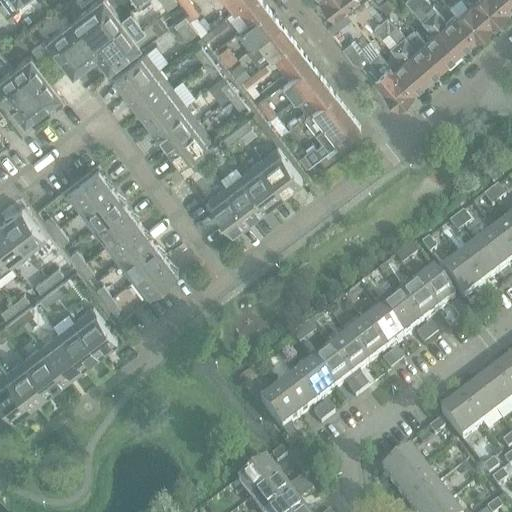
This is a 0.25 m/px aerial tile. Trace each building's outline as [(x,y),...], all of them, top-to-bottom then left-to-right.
[(16,7),(11,0),(6,0),(4,2),(11,11),(16,7)] [(106,0),(100,0),(73,21),(86,38),(81,41),(86,48),(81,51),(88,61),(98,54),(91,44),(122,21),(106,0)] [(228,16),(249,0),(179,0),(189,11),(206,33),(209,31),(197,15),(201,12),(191,0),(227,0),(231,5),(224,11),(228,16)] [(240,30),(269,8),(262,0),(249,0),(228,16),(240,30)] [(320,0),(334,18),(357,0),(320,0)] [(378,10),(369,0),(367,0),(364,3),(374,14),(378,10)] [(445,66),(461,52),(417,0),(406,0),(406,1),(432,33),(434,31),(436,33),(425,42),(445,66)] [(437,10),(428,0),(417,0),(461,52),(476,39),(477,39),(478,39),(457,15),(446,23),(445,22),(446,21),(437,10)] [(478,39),(493,26),(471,0),(458,0),(451,7),(457,15),(478,39)] [(508,11),(509,11),(499,0),(471,0),(493,26),(509,13),(508,11)] [(511,7),(511,0),(499,0),(509,11),(511,7)] [(11,11),(4,2),(0,4),(0,9),(5,16),(11,11)] [(260,42),(282,24),(269,8),(240,30),(237,33),(251,48),(260,42)] [(206,33),(189,11),(183,16),(197,33),(199,32),(202,36),(203,36),(206,33)] [(10,24),(16,19),(11,12),(5,17),(10,24)] [(160,16),(151,24),(157,32),(156,33),(158,36),(169,28),(160,16)] [(183,16),(179,19),(174,23),(179,29),(187,40),(197,33),(183,16)] [(212,28),(223,20),(220,16),(209,24),(212,28)] [(406,20),(398,27),(397,27),(388,17),(381,22),(390,32),(398,42),(429,79),(445,66),(425,42),(406,20)] [(226,18),(223,20),(212,28),(209,31),(206,33),(203,36),(208,43),(231,25),(226,18)] [(73,21),(49,39),(74,72),(88,61),(81,51),(86,48),(81,41),(86,38),(73,21)] [(91,44),(98,54),(109,69),(156,33),(157,32),(151,24),(144,29),(146,31),(136,39),(122,21),(91,44)] [(383,39),(390,32),(381,22),(374,28),(383,39)] [(271,56),(293,39),(282,24),(260,42),(271,56)] [(284,73),(307,56),(293,39),(271,56),(273,58),(252,75),(250,73),(242,79),(255,96),(260,92),(254,84),(272,70),(272,69),(278,65),(284,73)] [(38,45),(45,55),(51,50),(43,41),(38,45)] [(414,92),(429,79),(398,42),(391,48),(396,53),(387,60),(392,66),(414,92)] [(38,45),(32,49),(39,59),(45,55),(38,45)] [(238,58),(229,45),(220,52),(230,64),(238,58)] [(206,64),(212,59),(202,46),(196,51),(206,64)] [(128,97),(161,72),(147,54),(115,79),(128,97)] [(13,70),(43,108),(61,94),(31,56),(13,70)] [(212,59),(206,64),(214,74),(220,70),(212,59)] [(415,93),(414,92),(392,66),(383,73),(372,60),(364,66),(398,107),(415,93)] [(241,79),(250,73),(241,62),(233,68),(241,79)] [(297,100),(324,79),(311,62),(289,79),(289,80),(284,84),(297,100)] [(13,70),(0,80),(0,101),(1,103),(8,98),(26,121),(43,108),(13,70)] [(141,114),(174,89),(161,72),(128,97),(141,114)] [(313,112),(336,94),(324,79),(297,100),(309,115),(304,118),(305,118),(313,112)] [(232,98),(238,93),(229,81),(222,86),(232,98)] [(154,131),(187,106),(174,89),(141,114),(154,131)] [(238,93),(232,98),(240,109),(247,104),(238,93)] [(308,165),(312,163),(338,142),(339,143),(361,126),(336,94),(313,112),(305,118),(324,143),(317,149),(315,146),(302,157),(308,165)] [(272,119),(278,114),(266,98),(260,103),(272,119)] [(167,148),(200,122),(187,106),(154,131),(167,148)] [(278,114),(272,119),(284,134),(290,129),(278,114)] [(236,130),(240,136),(253,126),(249,120),(236,130)] [(214,141),(214,140),(200,122),(167,148),(181,166),(214,141)] [(230,144),(240,136),(236,130),(226,138),(230,144)] [(201,156),(206,162),(219,153),(214,146),(201,156)] [(261,162),(286,194),(304,180),(279,148),(261,162)] [(195,170),(206,162),(201,156),(191,164),(195,170)] [(269,207),(286,194),(261,162),(244,175),(269,207)] [(80,212),(111,188),(99,172),(67,196),(80,212)] [(252,221),(269,207),(244,175),(227,188),(252,221)] [(492,192),(500,202),(506,197),(498,187),(492,192)] [(93,230),(124,206),(111,188),(80,212),(93,230)] [(234,235),(252,221),(227,188),(209,202),(234,235)] [(492,208),(500,202),(492,192),(485,197),(492,208)] [(106,247),(138,223),(124,206),(93,230),(106,247)] [(4,224),(28,256),(46,243),(22,210),(4,224)] [(457,218),(465,228),(472,223),(464,213),(457,218)] [(54,232),(60,227),(52,216),(46,221),(54,232)] [(458,234),(465,228),(457,218),(450,224),(458,234)] [(511,255),(511,219),(495,232),(511,255)] [(119,265),(151,241),(138,223),(106,247),(119,265)] [(0,254),(11,269),(28,256),(4,224),(0,226),(0,254)] [(54,232),(63,244),(69,239),(60,227),(54,232)] [(500,273),(511,263),(511,255),(495,232),(478,245),(500,273)] [(430,255),(437,250),(429,240),(422,245),(430,255)] [(132,282),(164,258),(151,241),(119,265),(132,282)] [(482,286),(500,273),(478,245),(461,258),(482,286)] [(406,251),(412,258),(419,253),(413,246),(406,251)] [(81,266),(87,261),(78,249),(72,254),(81,266)] [(0,277),(11,269),(0,254),(0,277)] [(146,300),(177,276),(164,258),(132,282),(146,300)] [(465,299),(482,286),(461,258),(444,271),(465,299)] [(87,261),(81,266),(89,278),(96,273),(87,261)] [(388,265),(381,270),(384,275),(391,270),(388,265)] [(46,279),(50,285),(64,275),(59,269),(46,279)] [(417,284),(438,312),(456,298),(435,270),(417,284)] [(41,292),(50,285),(46,279),(36,286),(41,292)] [(54,290),(59,296),(69,289),(65,282),(54,290)] [(421,324),(438,312),(417,284),(403,295),(396,287),(394,288),(400,296),(421,324)] [(107,302),(113,297),(104,285),(98,290),(107,302)] [(421,324),(400,296),(394,288),(390,291),(397,299),(383,309),(404,337),(421,324)] [(46,306),(59,296),(54,290),(41,300),(46,306)] [(11,305),(16,311),(30,300),(25,294),(11,305)] [(107,302),(115,313),(121,308),(113,297),(107,302)] [(452,308),(460,318),(466,313),(459,303),(452,308)] [(7,318),(16,311),(11,305),(2,312),(7,318)] [(77,320),(101,352),(119,339),(95,307),(77,320)] [(20,317),(24,323),(35,314),(31,308),(20,317)] [(387,351),(404,337),(383,309),(368,321),(362,313),(360,315),(365,323),(387,351)] [(387,351),(365,323),(360,315),(357,317),(362,325),(348,336),(369,364),(387,351)] [(12,332),(24,323),(20,317),(8,326),(12,332)] [(84,366),(101,352),(77,320),(60,334),(84,366)] [(310,324),(302,330),(309,339),(317,333),(311,325),(310,324)] [(425,329),(432,339),(438,335),(431,325),(425,329)] [(425,344),(432,339),(425,329),(418,335),(425,344)] [(67,378),(84,366),(60,334),(42,346),(67,378)] [(352,377),(369,364),(348,336),(331,349),(352,377)] [(49,391),(67,378),(42,346),(25,359),(49,391)] [(335,390),(352,377),(331,349),(314,362),(335,390)] [(390,356),(398,365),(404,361),(396,351),(390,356)] [(391,371),(398,365),(390,356),(383,361),(391,371)] [(32,404),(49,391),(25,359),(8,372),(32,404)] [(511,399),(511,364),(509,361),(492,374),(511,399)] [(317,404),(335,390),(314,362),(296,376),(317,404)] [(32,404),(8,372),(1,364),(0,364),(0,398),(14,418),(32,404)] [(255,376),(252,372),(251,371),(239,380),(240,381),(243,386),(255,376)] [(498,413),(511,403),(511,399),(492,374),(477,386),(498,413)] [(300,417),(317,404),(296,376),(279,389),(300,417)] [(356,382),(363,392),(369,387),(362,378),(356,382)] [(356,397),(363,392),(356,382),(349,388),(356,397)] [(480,427),(498,413),(477,386),(459,399),(480,427)] [(283,430),(300,417),(279,389),(261,402),(283,430)] [(462,441),(480,427),(459,399),(441,413),(462,441)] [(321,409),(328,418),(335,413),(327,404),(321,409)] [(322,423),(328,418),(321,409),(314,414),(322,423)] [(440,422),(430,429),(435,436),(445,429),(440,422)] [(293,445),(300,440),(292,430),(286,435),(293,445)] [(278,463),(287,456),(282,449),(272,457),(278,463)] [(397,490),(425,468),(411,450),(383,471),(397,490)] [(251,500),(279,479),(266,461),(238,482),(251,500)] [(489,475),(499,468),(494,461),(484,469),(489,475)] [(410,507),(438,485),(425,468),(397,490),(410,507)] [(508,480),(503,473),(493,480),(498,487),(508,480)] [(299,491),(308,484),(304,478),(294,485),(299,491)] [(260,511),(270,511),(292,496),(279,479),(251,500),(260,511)] [(304,498),(314,491),(308,484),(299,491),(304,498)] [(413,511),(437,511),(450,502),(438,485),(410,507),(413,511)] [(304,511),(292,496),(270,511),(304,511)] [(457,511),(450,502),(437,511),(457,511)] [(498,502),(488,510),(489,511),(499,511),(503,509),(498,502)] [(406,511),(400,503),(390,511),(406,511)]
